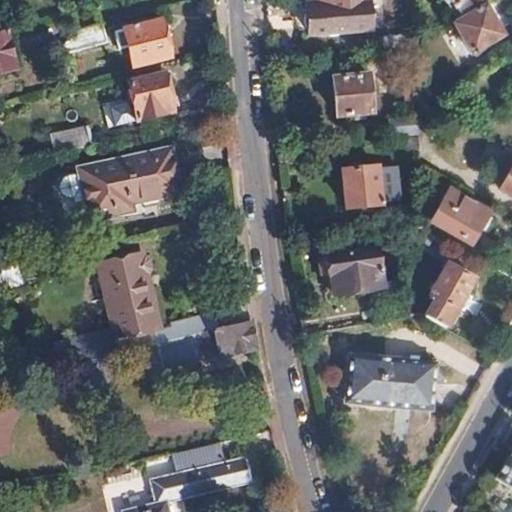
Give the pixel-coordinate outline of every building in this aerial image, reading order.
[(364,0),(322,0),(323,7),(305,8),(307,34),(367,29),(364,0)] [(445,0),(455,16),(482,0),(445,0)] [(453,24),(471,52),(502,33),(493,20),(498,17),(490,4),(486,6),(484,3),(453,24)] [(156,22),(113,33),(116,48),(125,46),(130,65),(166,55),(156,22)] [(105,42),(101,24),(76,31),(76,36),(72,39),(61,45),(63,54),(85,47),(105,42)] [(0,73),(14,70),(4,30),(0,31),(0,73)] [(416,46),(416,33),(380,36),(381,48),(416,46)] [(165,94),(168,88),(165,79),(161,77),(161,74),(126,82),(136,120),(169,111),(165,94)] [(366,75),(331,78),(335,116),(370,112),(366,75)] [(417,91),(417,81),(403,82),(403,99),(417,99),(417,91)] [(417,137),(417,122),(392,123),(393,138),(417,137)] [(91,145),(85,126),(50,135),(55,154),(81,147),(91,145)] [(304,162),(304,148),(277,151),(279,164),(304,162)] [(178,190),(169,150),(78,170),(89,219),(117,212),(115,206),(178,190)] [(511,164),(498,191),(511,198),(511,164)] [(376,167),(341,170),(345,209),(380,206),(376,167)] [(485,215),(447,194),(431,224),(468,245),(485,215)] [(381,287),(375,247),(325,255),(325,258),(322,262),(322,271),(330,275),(333,294),(381,287)] [(0,266),(9,264),(5,252),(0,253),(0,266)] [(250,321),(246,297),(215,304),(216,309),(170,320),(171,324),(153,328),(141,274),(146,272),(149,268),(149,263),(147,259),(144,257),(141,256),(137,258),(136,254),(131,255),(130,252),(117,255),(118,258),(94,263),(113,338),(107,340),(104,329),(84,333),(90,359),(114,353),(139,347),(147,345),(158,343),(250,321)] [(0,288),(21,284),(16,262),(0,266),(0,288)] [(454,312),(472,280),(445,264),(428,295),(433,298),(425,311),(433,317),(446,326),(454,312)] [(411,311),(411,296),(380,303),(382,317),(390,315),(398,314),(411,311)] [(433,317),(425,311),(421,309),(411,311),(398,314),(397,326),(432,329),(433,317)] [(254,349),(250,321),(158,343),(163,363),(164,365),(217,353),(218,357),(254,349)] [(158,343),(147,345),(152,366),(163,363),(158,343)] [(119,377),(114,353),(90,359),(83,360),(89,384),(119,377)] [(434,364),(350,357),(345,403),(430,410),(434,364)] [(0,380),(28,373),(26,361),(0,367),(0,380)] [(511,426),(511,425),(502,441),(508,447),(511,452),(504,461),(494,477),(511,487),(511,426)] [(225,462),(220,441),(178,452),(172,453),(176,473),(225,462)] [(171,511),(169,503),(251,482),(244,457),(225,462),(176,473),(133,483),(138,506),(122,509),(122,511),(171,511)]
